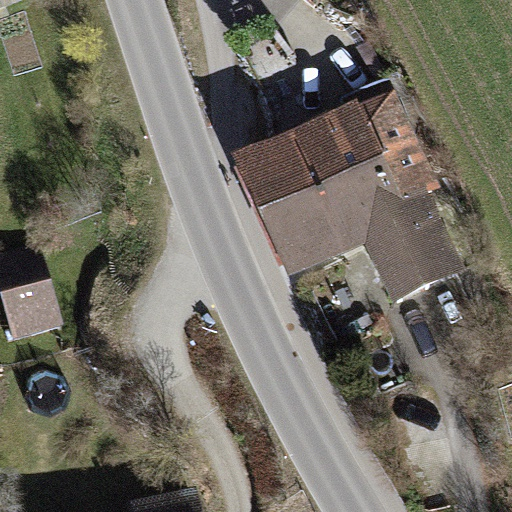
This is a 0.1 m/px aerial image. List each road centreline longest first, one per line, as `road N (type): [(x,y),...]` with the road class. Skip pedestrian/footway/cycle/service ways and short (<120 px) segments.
road 1 (tertiary): [(132,0),(211,229),(311,439),(356,511)]
road 2 (track): [(235,511),(225,459),(162,345),(165,309),(211,229)]
